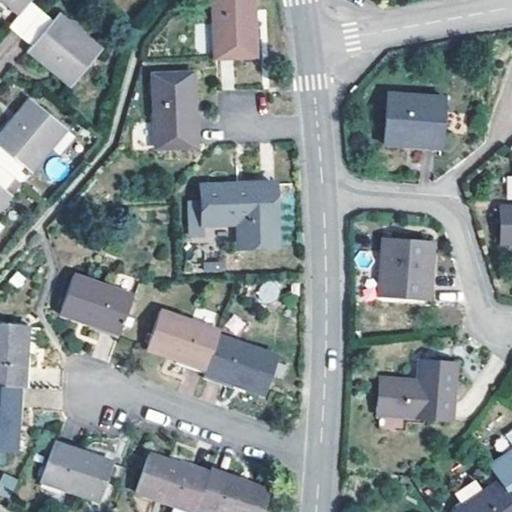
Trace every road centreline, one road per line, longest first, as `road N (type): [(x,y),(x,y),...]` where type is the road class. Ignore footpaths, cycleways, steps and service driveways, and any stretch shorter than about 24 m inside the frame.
road 1 (residential): [(321,458),(323,200)]
road 2 (residential): [(323,200),(446,212),(480,313),(499,333)]
road 3 (residential): [(321,458),(103,386)]
road 4 (residential): [(310,44),(511,6)]
road 5 (residential): [(323,200),(310,44)]
